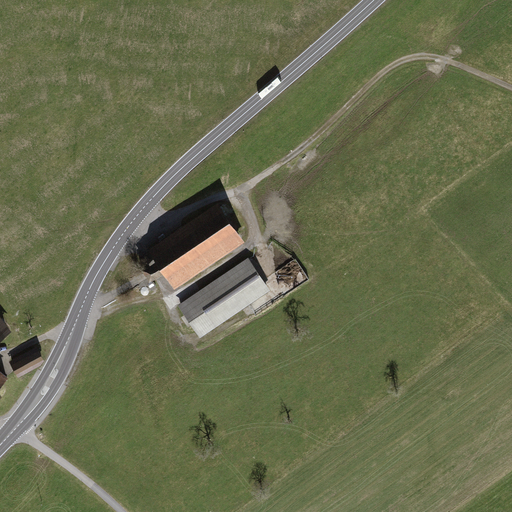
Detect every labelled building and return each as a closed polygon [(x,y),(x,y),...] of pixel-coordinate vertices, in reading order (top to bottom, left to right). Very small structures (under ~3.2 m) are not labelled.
[(164,275),(173,288),(244,242),(218,202),(147,249),(155,262),(140,270),(150,283),(164,275)] [(271,290),(248,258),(178,306),(200,339),(271,290)] [(0,314),(0,340),(12,331),(0,314)] [(11,359),(10,362),(19,379),(42,366),(45,360),(37,346),(11,359)] [(0,369),(0,387),(9,377),(0,369)]
